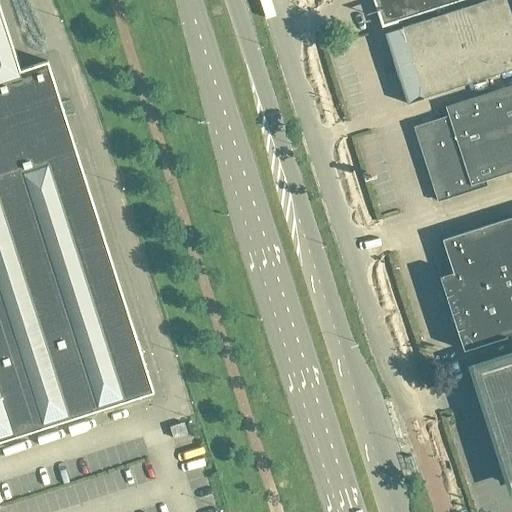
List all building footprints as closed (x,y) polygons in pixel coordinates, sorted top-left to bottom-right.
[(375,0),(384,25),(462,0),(375,0)] [(511,0),(487,0),(384,33),(407,104),(500,73),(511,69),(511,0)] [(0,441),(153,392),(47,60),(20,68),(0,7),(0,441)] [(511,171),(511,84),(446,106),(449,116),(415,127),(438,201),(487,185),(485,180),(511,171)] [(511,332),(511,216),(442,239),(453,273),(442,277),(464,346),(462,346),(463,350),(467,349),(466,347),(495,338),(495,340),(508,336),(508,334),(511,332)] [(511,357),(476,369),(511,480),(511,357)] [(184,422),(170,427),(173,438),(187,433),(184,422)]
